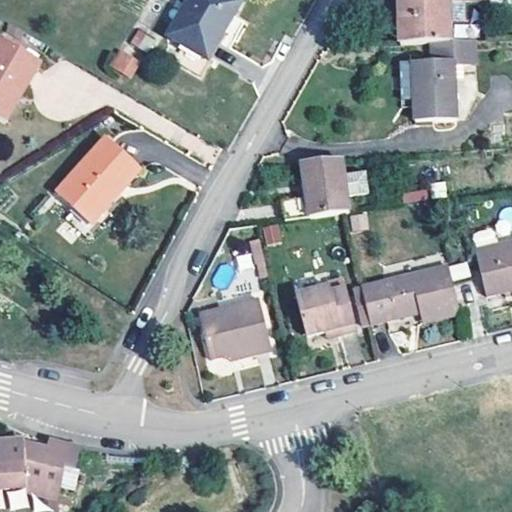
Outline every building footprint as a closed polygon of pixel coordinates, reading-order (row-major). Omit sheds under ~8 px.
[(242,3),(236,0),(190,0),(168,38),(184,46),(175,62),(201,77),(212,58),(208,55),(217,40),(219,42),(242,3)] [(431,43),(451,42),(450,3),(487,1),(487,0),(400,0),(401,44),(431,43)] [(453,24),(453,37),(473,38),(473,25),(453,24)] [(155,42),(138,33),(131,45),(148,55),(155,42)] [(454,87),(453,63),(461,62),(460,42),(451,42),(431,43),(432,64),(414,64),(415,89),(454,87)] [(460,42),(461,62),(474,62),(473,42),(460,42)] [(0,117),(7,122),(40,66),(0,43),(0,117)] [(142,66),(120,53),(110,69),(132,82),(142,66)] [(454,87),(415,89),(416,123),(455,122),(454,87)] [(57,194),(92,225),(140,172),(105,141),(57,194)] [(307,217),(348,212),(341,160),(301,163),(305,198),(307,217)] [(404,206),(429,201),(427,191),(402,196),(404,206)] [(305,198),(281,200),(283,219),(307,217),(305,198)] [(353,234),(369,231),(367,216),(350,218),(353,234)] [(278,226),(262,229),(266,247),(282,243),(278,226)] [(472,232),(474,246),(496,242),(494,228),(472,232)] [(259,241),(250,243),(256,266),(257,266),(260,280),(268,278),(259,241)] [(511,291),(511,293),(511,243),(476,252),(486,297),(503,293),(511,291)] [(468,263),(450,265),(452,280),(470,277),(468,263)] [(369,324),(419,311),(425,310),(428,321),(458,314),(447,265),(360,286),(363,299),(369,324)] [(332,294),(345,290),(343,283),(330,286),(332,294)] [(304,335),(324,329),(338,326),(339,332),(355,328),(345,290),(332,294),(330,286),(295,294),(304,335)] [(354,287),(357,300),(363,299),(360,286),(354,287)] [(504,299),(511,297),(511,293),(511,291),(503,293),(504,299)] [(211,357),(228,353),(237,350),(239,357),(270,349),(257,298),(199,312),(211,357)] [(363,325),(369,324),(363,299),(357,300),(363,325)] [(421,323),(428,321),(425,310),(419,311),(421,323)] [(325,335),(339,332),(338,326),(324,329),(325,335)] [(230,359),(239,357),(237,350),(228,353),(230,359)] [(0,444),(0,489),(25,488),(56,494),(63,469),(72,470),(76,452),(49,446),(47,453),(24,448),(23,443),(0,444)]
